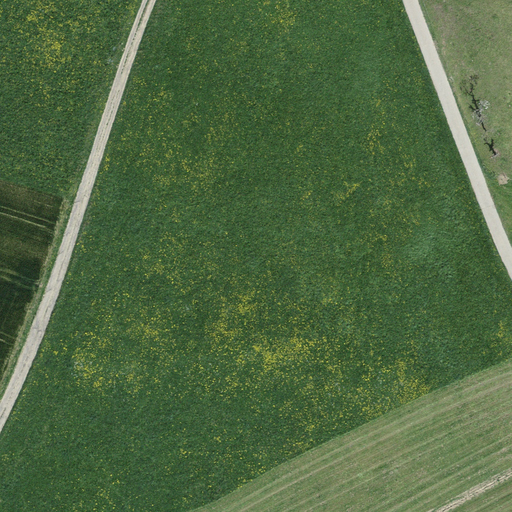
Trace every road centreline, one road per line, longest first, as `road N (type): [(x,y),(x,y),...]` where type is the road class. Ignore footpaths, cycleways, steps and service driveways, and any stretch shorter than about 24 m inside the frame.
road 1 (track): [(0,409),(63,272),(144,0)]
road 2 (unclassified): [(402,0),(511,267)]
